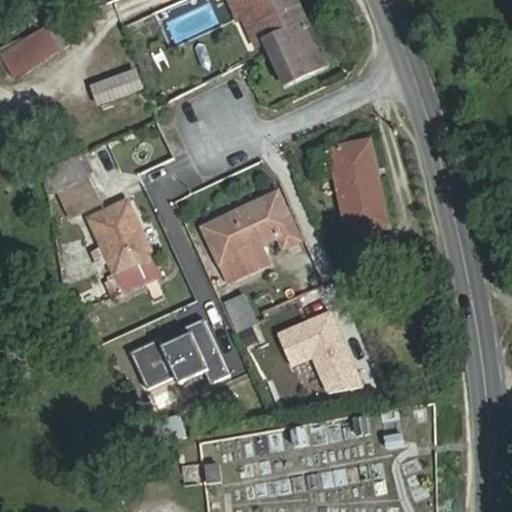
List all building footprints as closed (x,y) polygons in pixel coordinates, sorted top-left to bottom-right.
[(29,0),(43,30),(65,20),(59,8),(76,0),(29,0)] [(233,0),(231,1),(240,20),(245,18),(254,13),(268,42),(286,84),(327,65),(297,0),(233,0)] [(254,13),(245,18),(258,47),(268,42),(254,13)] [(64,53),(50,29),(2,55),(16,80),(64,53)] [(144,89),(138,71),(95,87),(101,105),(144,89)] [(372,141),(365,142),(372,178),(379,176),(372,141)] [(372,178),(365,142),(333,150),(351,236),(390,227),(379,176),(372,178)] [(62,193),(73,216),(100,203),(79,158),(51,170),(62,193)] [(51,170),(45,173),(50,198),(62,193),(51,170)] [(206,229),(224,266),(262,250),(281,241),(284,247),(300,239),(279,195),(206,229)] [(129,202),(91,220),(105,250),(110,261),(117,276),(155,257),(129,202)] [(110,261),(105,250),(95,254),(100,266),(110,261)] [(262,250),(224,266),(230,280),(269,262),(262,250)] [(117,276),(126,293),(163,276),(155,257),(117,276)] [(187,291),(202,287),(197,268),(182,273),(187,291)] [(112,282),(108,284),(115,298),(126,293),(117,276),(111,278),(112,282)] [(302,294),(313,326),(347,314),(335,282),(302,294)] [(226,303),(231,315),(243,310),(238,298),(226,303)] [(92,332),(112,321),(104,308),(85,317),(92,332)] [(234,504),(234,511),(285,511),(296,503),(303,511),(306,511),(334,488),(346,487),(344,471),(268,479),(279,469),(278,454),(286,447),(308,452),(305,467),(328,465),(335,458),(355,463),(378,461),(375,431),(401,429),(400,410),(378,412),(368,421),(243,433),(241,442),(244,474),(263,478),(234,504)] [(387,435),(386,451),(406,453),(407,437),(387,435)] [(206,467),(209,485),(225,482),(222,465),(206,467)]
